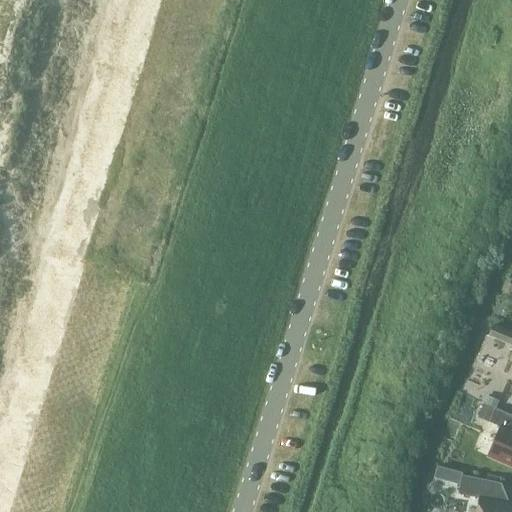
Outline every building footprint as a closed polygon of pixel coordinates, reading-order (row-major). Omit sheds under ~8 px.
[(494,340),(511,347),(511,335),(491,326),(487,337),(494,340)] [(485,337),(480,349),(489,353),(494,340),(487,337),(485,337)] [(511,382),(506,381),(500,396),(510,400),(509,403),(511,404),(511,349),(507,363),(511,364),(511,382)] [(483,396),(480,402),(494,408),(496,401),(483,396)] [(482,405),(477,416),(487,421),(492,409),(482,405)] [(511,430),(511,416),(494,409),(488,423),(499,428),(486,457),(511,468),(511,431),(511,430)] [(500,484),(461,476),(457,495),(478,499),(475,511),(511,511),(511,504),(496,502),(500,484)]
